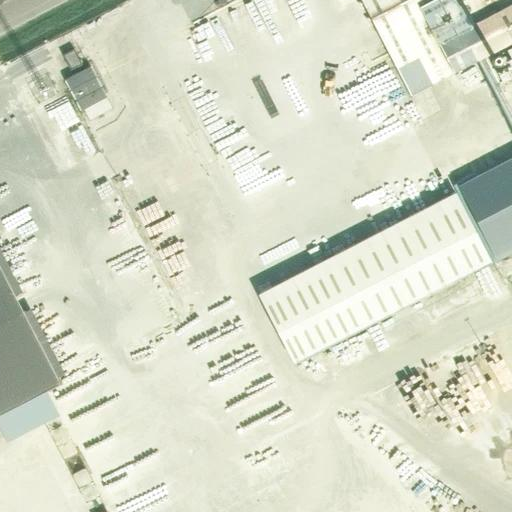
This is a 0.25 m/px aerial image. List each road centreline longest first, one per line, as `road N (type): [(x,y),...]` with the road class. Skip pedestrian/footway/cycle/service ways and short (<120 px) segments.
road 1 (unknown): [(162,111),(49,207),(177,501)]
road 2 (unknown): [(162,111),(278,402)]
road 3 (unknown): [(278,402),(426,350),(511,304)]
road 4 (unknown): [(278,402),(177,501)]
road 5 (unknown): [(166,0),(141,16),(135,46),(162,111)]
